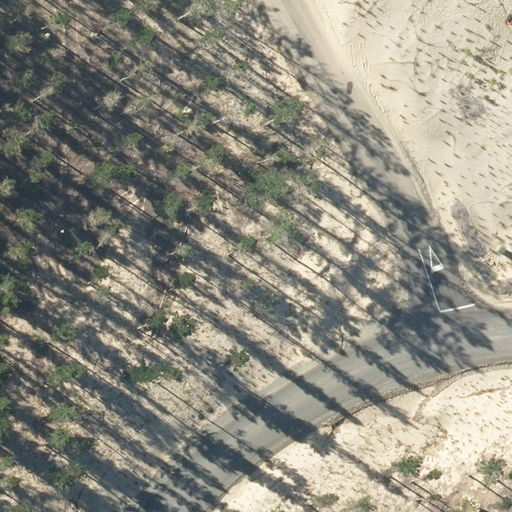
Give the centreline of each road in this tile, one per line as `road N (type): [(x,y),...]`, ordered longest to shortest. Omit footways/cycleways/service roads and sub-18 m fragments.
road 1 (residential): [(509,341),(317,0)]
road 2 (unclassified): [(509,341),(333,386),(259,427),(173,511)]
